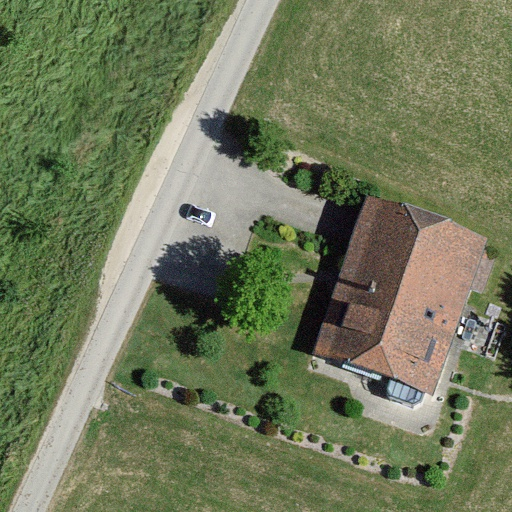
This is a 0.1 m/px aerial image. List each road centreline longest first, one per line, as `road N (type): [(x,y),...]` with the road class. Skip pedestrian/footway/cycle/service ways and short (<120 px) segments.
road 1 (unclassified): [(265,0),(32,511)]
road 2 (track): [(360,229),(191,164)]
